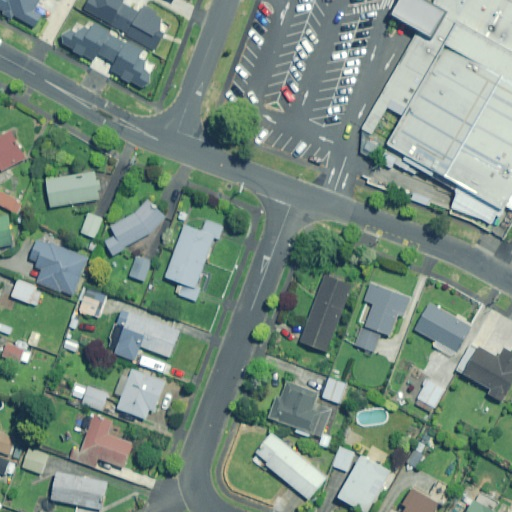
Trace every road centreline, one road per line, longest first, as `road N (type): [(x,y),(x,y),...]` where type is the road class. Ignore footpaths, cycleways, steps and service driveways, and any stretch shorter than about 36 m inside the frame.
road 1 (residential): [(295,193),(197,454),(205,502),(218,511)]
road 2 (residential): [(511,283),(422,238),(295,193)]
road 3 (residential): [(171,146),(0,56)]
road 4 (residential): [(171,146),(225,0)]
road 5 (residential): [(295,193),(171,146)]
